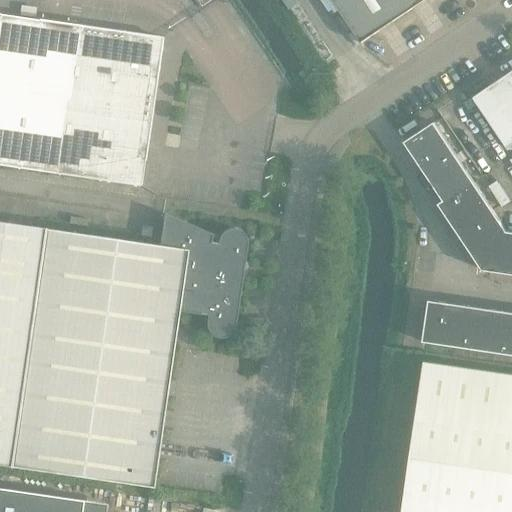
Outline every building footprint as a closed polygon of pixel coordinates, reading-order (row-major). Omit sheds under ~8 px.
[(332,0),(361,43),(425,0),(332,0)] [(0,165),(140,186),(162,38),(0,14),(0,165)] [(507,149),(511,145),(511,71),(473,98),(507,149)] [(511,233),(507,232),(435,123),(405,143),(443,202),(439,205),(482,271),(511,275),(511,233)] [(159,246),(45,229),(45,228),(44,228),(44,229),(0,222),(0,465),(9,467),(9,468),(10,468),(10,467),(153,488),(178,311),(207,315),(206,323),(206,326),(206,327),(207,328),(208,330),(209,332),(210,333),(211,335),(212,336),(215,337),(216,337),(218,338),(221,338),(223,338),(225,337),(227,337),(229,335),(231,334),(231,333),(233,331),(234,329),(234,326),(235,322),(246,245),(246,244),(246,243),(246,240),(246,239),(245,238),(244,236),(242,234),(241,232),(239,231),(237,230),(235,230),(233,229),(230,229),(228,230),(226,231),(224,231),(223,233),(222,234),(220,235),(219,238),(218,240),(218,244),(210,242),(211,236),(212,235),(164,214),(164,215),(159,246)] [(511,355),(511,313),(429,301),(423,343),(511,355)] [(402,511),(511,511),(511,376),(424,363),(402,511)] [(0,488),(0,511),(81,511),(83,501),(0,488)]
